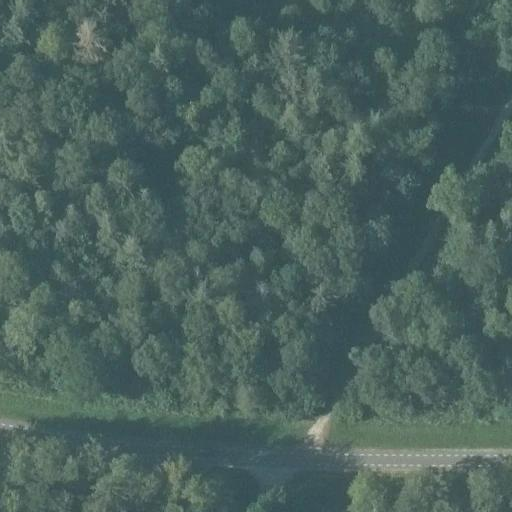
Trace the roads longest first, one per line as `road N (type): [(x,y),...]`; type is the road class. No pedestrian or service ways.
road 1 (tertiary): [(511,461),(188,454),(0,429)]
road 2 (track): [(511,96),(369,337)]
road 3 (track): [(511,60),(257,0)]
